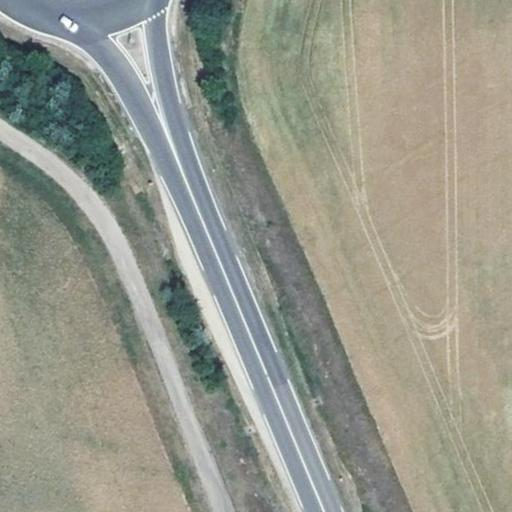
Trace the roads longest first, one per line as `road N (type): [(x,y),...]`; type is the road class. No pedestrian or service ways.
road 1 (primary): [(325,511),(182,163)]
road 2 (primary): [(93,26),(182,163)]
road 3 (primary): [(182,163),(145,5)]
